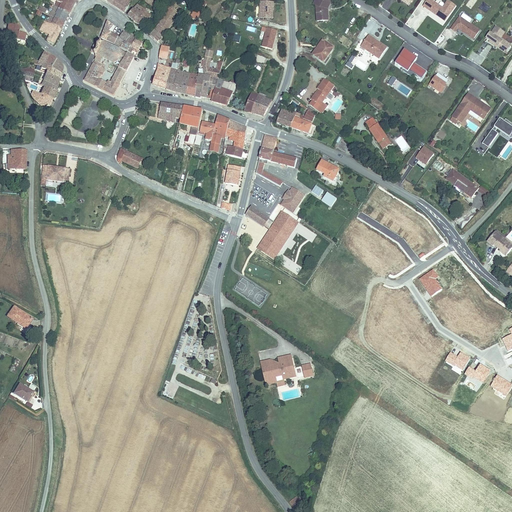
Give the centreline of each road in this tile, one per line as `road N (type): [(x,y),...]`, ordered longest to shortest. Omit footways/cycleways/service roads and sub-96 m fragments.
road 1 (unclassified): [(38,146),(28,231),(46,311),(41,346),(52,436),(41,511)]
road 2 (tertiary): [(236,222),(216,290),(220,325),(246,442),(288,511)]
road 3 (tertiary): [(458,242),(430,210),(391,185),(320,146),(262,128)]
road 4 (residential): [(356,0),(511,97)]
road 5 (unclassified): [(108,160),(236,222)]
road 6 (tertiary): [(262,128),(291,60),(290,0)]
road 7 (residential): [(0,15),(40,136)]
road 8 (residential): [(92,0),(153,44),(144,95)]
road 9 (tertiary): [(262,128),(206,106),(144,95)]
